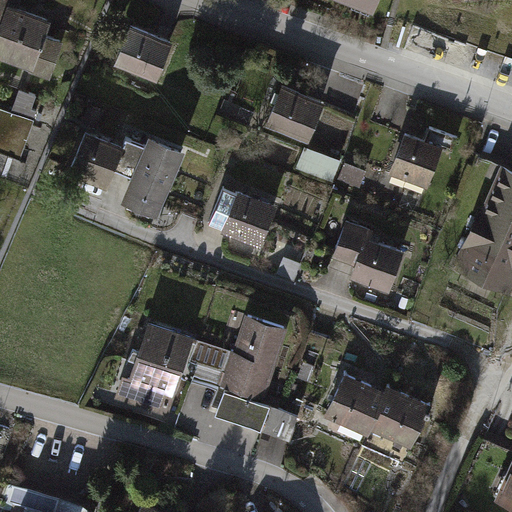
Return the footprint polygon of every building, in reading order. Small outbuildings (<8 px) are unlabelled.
[(10,0),(0,0),(0,52),(32,64),(31,69),(48,75),(60,42),(40,35),(45,20),(8,7),(10,0)] [(170,41),(131,25),(118,59),(157,75),(170,41)] [(321,101),(284,85),(270,119),(307,134),(321,101)] [(35,110),(24,106),(21,114),(0,106),(0,173),(12,178),(35,110)] [(103,112),(89,107),(84,121),(98,126),(103,112)] [(425,140),(406,132),(392,171),(427,184),(441,145),(453,149),(457,137),(430,127),(425,140)] [(113,170),(122,147),(86,133),(72,169),(107,184),(113,170)] [(149,146),(126,137),(122,147),(113,170),(136,179),(130,194),(158,205),(181,150),(152,138),(149,146)] [(333,175),(339,160),(316,151),(311,166),(333,175)] [(356,165),(346,162),(340,178),(350,182),(356,165)] [(511,174),(497,168),(453,273),(511,296),(511,174)] [(235,205),(219,199),(210,223),(259,242),(273,205),(240,192),(235,205)] [(371,229),(347,221),(336,254),(359,262),(354,274),(389,286),(401,250),(368,239),(371,229)] [(285,327),(247,315),(229,370),(193,359),(189,371),(263,395),(285,327)] [(197,338),(150,322),(131,379),(144,383),(138,400),(167,409),(179,374),(187,377),(189,371),(193,359),(190,358),(197,338)] [(387,391),(346,373),(329,412),(369,430),(371,426),(387,391)] [(387,391),(371,426),(411,444),(429,404),(389,386),(387,391)] [(300,414),(225,389),(217,416),(291,440),(300,414)] [(511,471),(502,494),(511,499),(511,471)] [(162,511),(145,503),(140,511),(162,511)]
